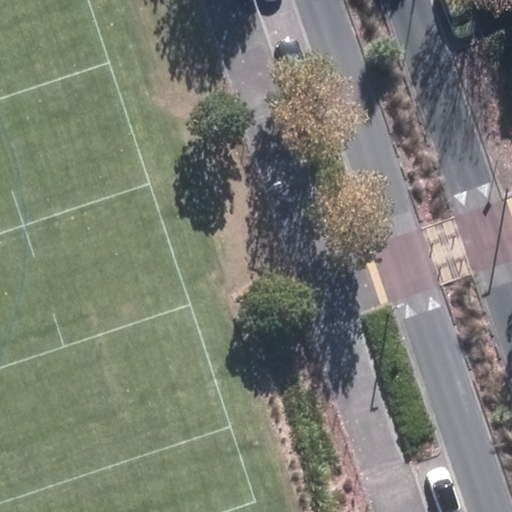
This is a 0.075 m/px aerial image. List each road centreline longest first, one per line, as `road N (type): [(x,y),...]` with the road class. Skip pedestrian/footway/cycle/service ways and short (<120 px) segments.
road 1 (secondary): [(485,511),(323,0)]
road 2 (secondary): [(409,0),(511,314)]
